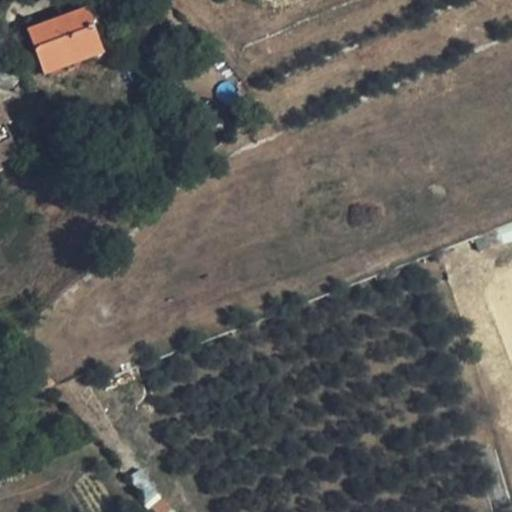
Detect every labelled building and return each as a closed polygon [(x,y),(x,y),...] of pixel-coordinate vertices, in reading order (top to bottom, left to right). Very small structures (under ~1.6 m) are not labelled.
[(105,52),(88,7),(27,29),(44,75),(105,52)] [(11,121),(0,100),(0,167),(3,166),(0,162),(20,152),(5,123),(11,121)] [(153,168),(175,153),(167,141),(145,156),(153,168)] [(178,151),(175,153),(153,168),(150,169),(170,190),(192,166),(178,151)] [(0,435),(13,430),(5,411),(0,413),(0,435)]
